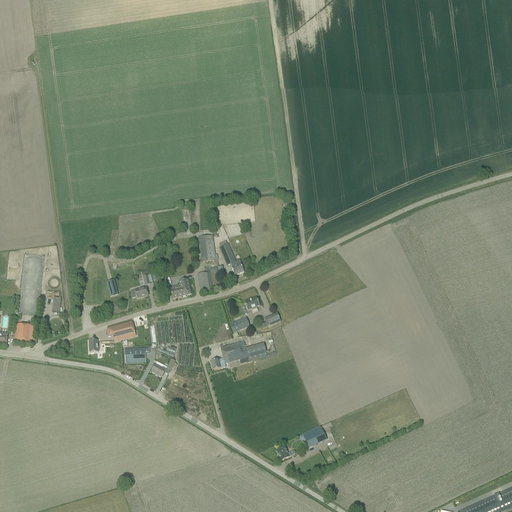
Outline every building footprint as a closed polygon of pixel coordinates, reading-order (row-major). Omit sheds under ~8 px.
[(198,244),(200,244),(201,263),(216,262),(213,236),(197,238),(198,244)] [(231,265),(232,268),(231,269),(235,277),(243,273),(240,265),(236,267),(231,252),(232,252),(229,244),(219,248),(227,267),(231,265)] [(197,274),(201,295),(202,295),(220,292),(220,291),(216,268),(205,269),(205,273),(197,274)] [(170,288),(171,295),(172,300),(191,295),(187,280),(179,282),(179,286),(170,288)] [(118,295),(114,282),(107,284),(110,297),(118,295)] [(134,291),(130,292),(132,299),(136,298),(136,300),(142,298),(141,297),(148,296),(146,288),(134,291)] [(60,313),(61,299),(54,298),(52,312),(60,313)] [(256,299),(244,303),(247,312),(251,310),(252,314),(258,312),(256,308),(259,307),(256,299)] [(267,328),(279,323),(280,323),(277,314),(264,319),(267,328)] [(250,327),(246,318),(229,325),(233,334),(250,327)] [(106,329),(108,336),(112,335),(114,343),(135,337),(132,322),(106,329)] [(36,341),(37,327),(16,325),(14,342),(31,344),(31,341),(36,341)] [(97,341),(88,342),(89,354),(98,353),(97,341)] [(247,359),(243,343),(220,349),(223,359),(210,363),(212,372),(226,368),(225,365),(247,359)] [(146,363),(145,358),(145,353),(149,353),(149,349),(124,350),(125,364),(146,363)] [(155,364),(153,368),(151,373),(162,378),(166,369),(163,367),(162,368),(155,364)] [(320,427),(302,435),(308,449),(326,440),(320,427)] [(288,454),(285,448),(276,452),(281,462),(295,455),(293,452),(288,454)] [(511,487),(458,511),(501,511),(511,507),(511,487)]
